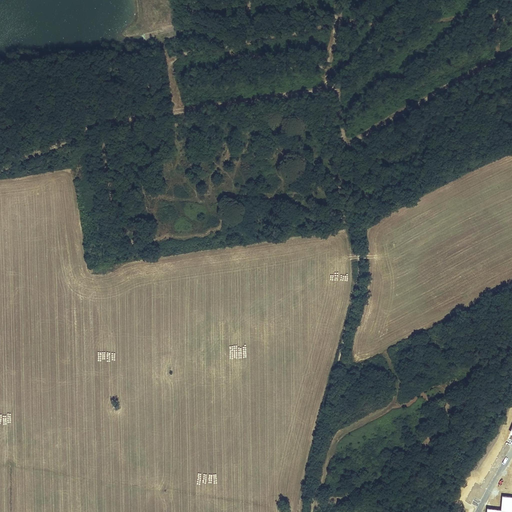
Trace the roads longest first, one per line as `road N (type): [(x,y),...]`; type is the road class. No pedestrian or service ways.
road 1 (track): [(0,170),(136,115),(329,88),(340,92),(341,134),(351,139),(511,50)]
road 2 (track): [(312,511),(341,434),(441,385)]
road 3 (track): [(388,408),(400,382),(384,354),(362,359),(355,351),(368,257)]
